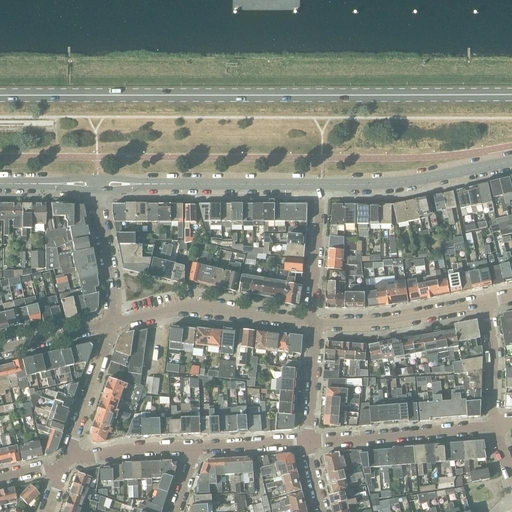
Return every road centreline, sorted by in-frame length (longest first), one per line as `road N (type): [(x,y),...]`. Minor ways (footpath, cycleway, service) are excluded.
road 1 (secondary): [(511,94),(0,95)]
road 2 (residential): [(314,322),(188,308),(110,323)]
road 3 (tertiary): [(321,184),(401,182),(511,161)]
road 4 (residential): [(308,440),(494,426)]
road 5 (tertiary): [(135,184),(321,184)]
road 6 (residential): [(484,301),(399,319),(314,322)]
road 7 (residential): [(314,322),(321,184)]
road 8 (residential): [(68,452),(110,323)]
road 9 (residential): [(110,323),(97,190)]
road 10 (residential): [(68,452),(88,458),(196,447)]
road 11 (residential): [(494,426),(484,301)]
